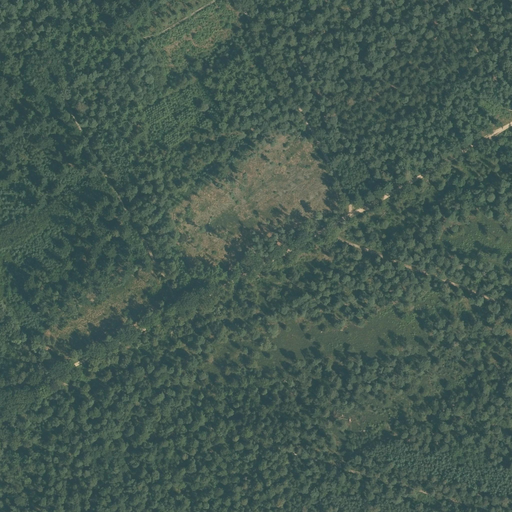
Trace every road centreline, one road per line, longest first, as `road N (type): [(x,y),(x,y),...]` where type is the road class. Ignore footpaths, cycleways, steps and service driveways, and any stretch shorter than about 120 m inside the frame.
road 1 (track): [(10,0),(180,306),(136,407),(0,404)]
road 2 (track): [(48,379),(487,511)]
road 3 (track): [(320,232),(48,379),(0,389)]
road 4 (track): [(320,232),(511,307)]
road 5 (track): [(472,16),(299,115)]
road 6 (track): [(337,468),(511,375)]
road 7 (track): [(511,124),(354,213)]
road 8 (track): [(235,0),(299,115)]
